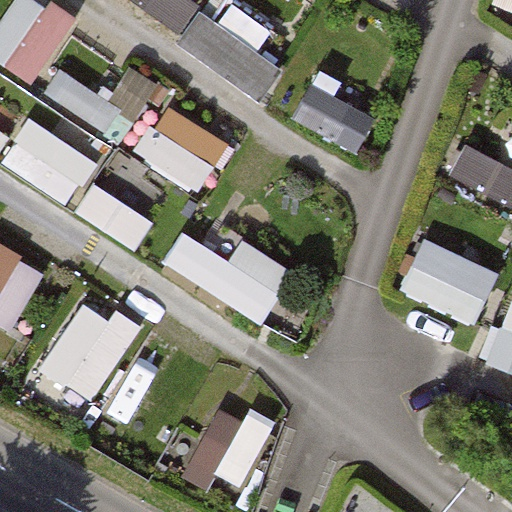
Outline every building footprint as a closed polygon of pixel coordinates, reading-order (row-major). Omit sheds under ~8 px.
[(19,0),(0,30),(0,52),(41,79),(85,13),(65,0),(19,0)] [(151,0),(190,22),(202,0),(151,0)] [(211,0),(210,0),(185,31),(265,98),(291,66),(211,0)] [(144,108),(164,77),(137,60),(117,91),(144,108)] [(69,65),(54,92),(129,133),(144,107),(69,65)] [(318,76),(300,116),(367,146),(385,106),(318,76)] [(175,95),(142,147),(206,188),(239,137),(175,95)] [(0,98),(0,146),(2,147),(23,112),(0,98)] [(75,199),(106,155),(40,109),(9,152),(75,199)] [(458,169),(511,194),(511,151),(474,134),(458,169)] [(141,244),(164,213),(107,172),(84,203),(141,244)] [(192,226),(174,257),(273,315),(305,262),(251,231),(238,253),(192,226)] [(0,313),(23,325),(57,258),(0,229),(0,313)] [(434,230),(411,285),(486,317),(510,262),(434,230)] [(99,396),(148,323),(96,289),(47,362),(99,396)] [(511,363),(511,314),(495,357),(511,363)] [(154,334),(119,409),(143,420),(179,346),(154,334)] [(248,485),(282,418),(231,394),(198,460),(248,485)]
